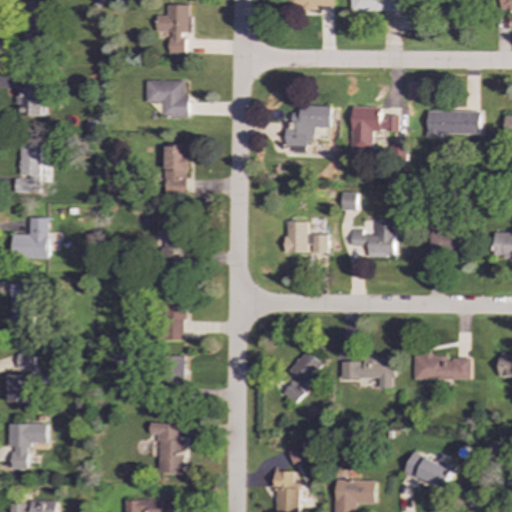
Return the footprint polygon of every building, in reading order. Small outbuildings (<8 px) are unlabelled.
[(333,6),(333,0),(292,0),(292,9),(319,9),(319,6),(333,6)] [(351,0),(351,11),(402,10),(401,0),(351,0)] [(511,0),(500,0),(501,11),(511,10),(511,0)] [(46,3),(23,2),(23,42),(45,42),(46,3)] [(189,5),(167,5),(167,15),(156,16),(157,32),(169,32),(169,54),(183,54),(182,33),(189,32),(189,5)] [(17,88),(17,116),(45,116),(45,75),(25,75),(25,88),(17,88)] [(161,103),(161,117),(189,118),(190,94),(185,94),(185,81),(147,80),(146,103),(161,103)] [(286,145),(315,145),(315,127),(331,127),(331,106),(301,106),(301,113),(292,112),(292,127),(286,127),(286,145)] [(399,132),(400,115),(382,115),(382,107),(353,106),(352,150),(373,151),(374,131),(399,132)] [(428,137),(441,137),(441,134),(481,134),(481,111),(428,110),(428,137)] [(41,193),(42,144),(21,144),(21,177),(16,177),(15,192),(41,193)] [(168,196),(187,196),(186,144),(167,145),(168,196)] [(357,210),(358,193),(337,193),(337,210),(357,210)] [(48,218),(30,218),(30,234),(13,234),(12,258),(48,259),(48,218)] [(186,218),(167,218),(166,261),(185,262),(186,218)] [(310,253),(327,253),(328,235),(309,234),(309,222),(288,221),(287,252),(310,253)] [(352,246),(369,246),(369,256),(396,257),(396,223),(378,223),(378,235),(363,235),(363,227),(353,227),(352,246)] [(430,256),(462,254),(460,230),(429,231),(430,256)] [(511,233),(495,233),(495,257),(511,257),(511,233)] [(36,282),(12,282),(11,328),(35,329),(36,282)] [(185,339),(185,289),(165,289),(165,339),(185,339)] [(307,392),(302,386),(323,366),(308,351),(289,369),(293,374),(280,387),(295,403),(307,392)] [(16,370),(34,370),(34,353),(17,353),(16,370)] [(472,359),(447,358),(447,355),(415,354),(415,379),(471,380),(472,359)] [(185,356),(168,355),(167,375),(185,376),(185,356)] [(511,355),(499,355),(499,378),(511,377),(511,355)] [(342,362),(342,378),(380,379),(380,388),(394,389),(395,357),(363,357),(363,362),(342,362)] [(30,402),(31,375),(9,374),(8,402),(30,402)] [(184,474),(185,439),(178,439),(179,424),(150,422),(150,435),(160,435),(159,473),(184,474)] [(46,424),(9,424),(9,447),(13,447),(13,471),(27,471),(27,443),(46,443),(46,424)] [(293,465),(308,461),(303,443),(289,446),(293,465)] [(455,470),(413,452),(405,471),(446,490),(455,470)] [(302,511),(303,483),(294,483),(295,471),(276,471),(275,511),(302,511)] [(335,511),(357,511),(357,503),(375,504),(376,481),(336,480),(335,511)] [(126,499),(126,511),(180,511),(180,500),(126,499)] [(56,511),(57,501),(30,500),(30,503),(12,503),(12,511),(56,511)]
